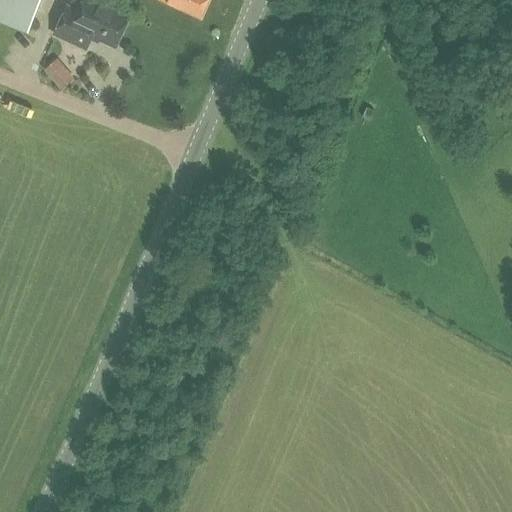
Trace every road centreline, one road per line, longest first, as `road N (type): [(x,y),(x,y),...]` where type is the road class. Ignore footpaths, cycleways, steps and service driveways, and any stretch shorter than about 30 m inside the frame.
road 1 (tertiary): [(46,511),(262,0)]
road 2 (unknown): [(199,154),(0,71)]
